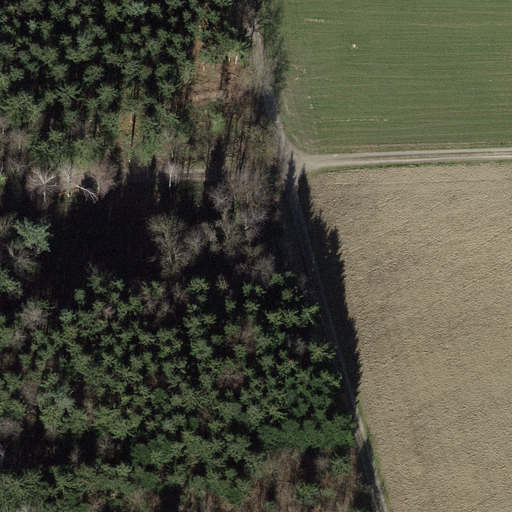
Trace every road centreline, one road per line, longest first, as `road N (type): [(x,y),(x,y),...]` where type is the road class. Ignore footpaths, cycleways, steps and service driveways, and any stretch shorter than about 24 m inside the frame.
road 1 (track): [(251,0),(383,511)]
road 2 (track): [(288,165),(511,157)]
